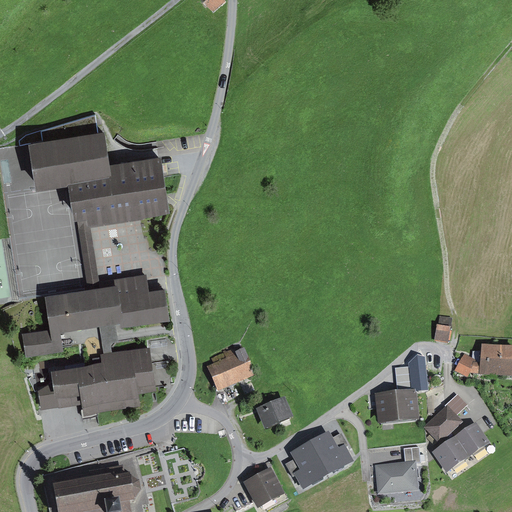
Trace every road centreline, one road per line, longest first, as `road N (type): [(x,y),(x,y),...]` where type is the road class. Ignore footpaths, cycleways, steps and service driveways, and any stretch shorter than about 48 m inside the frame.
road 1 (residential): [(178,399),(188,358),(176,226),(215,115),(233,0)]
road 2 (track): [(511,44),(462,102),(433,158),(456,331),(446,352)]
road 3 (residential): [(238,462),(265,455),(340,408),(416,348),(446,352),(448,382)]
road 4 (track): [(176,0),(0,133)]
road 5 (residential): [(33,511),(29,475),(46,451),(143,424),(178,399)]
